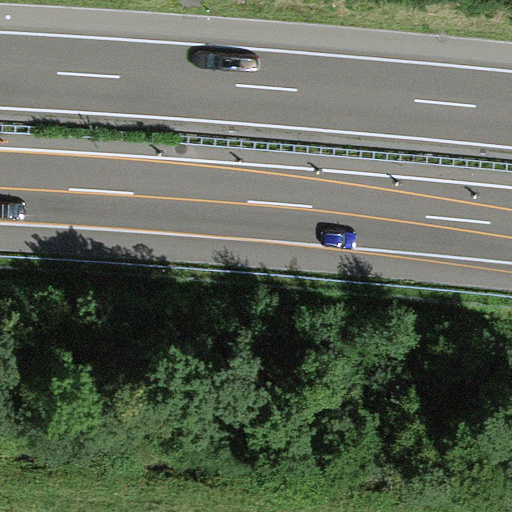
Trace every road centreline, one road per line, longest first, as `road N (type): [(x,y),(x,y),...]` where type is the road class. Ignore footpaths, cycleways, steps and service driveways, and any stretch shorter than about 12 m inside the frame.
road 1 (motorway): [(0,185),(511,225)]
road 2 (motorway): [(511,109),(0,70)]
